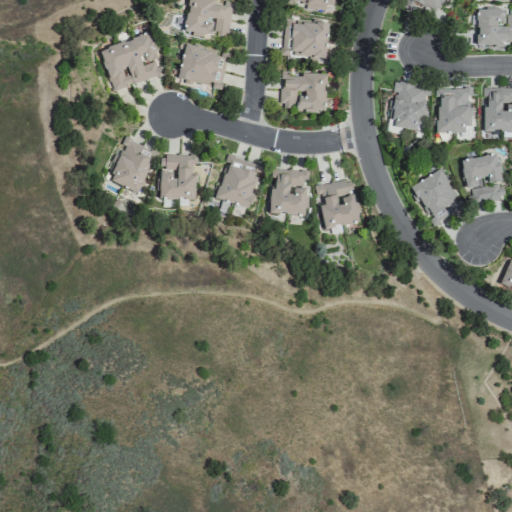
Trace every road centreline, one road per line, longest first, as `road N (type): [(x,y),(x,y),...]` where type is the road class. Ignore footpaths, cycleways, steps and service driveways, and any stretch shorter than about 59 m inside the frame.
road 1 (residential): [(511,318),(433,264),(385,194),(367,137),(363,77),(380,0)]
road 2 (residential): [(367,137),(302,146),(172,117)]
road 3 (residential): [(246,133),(263,0)]
